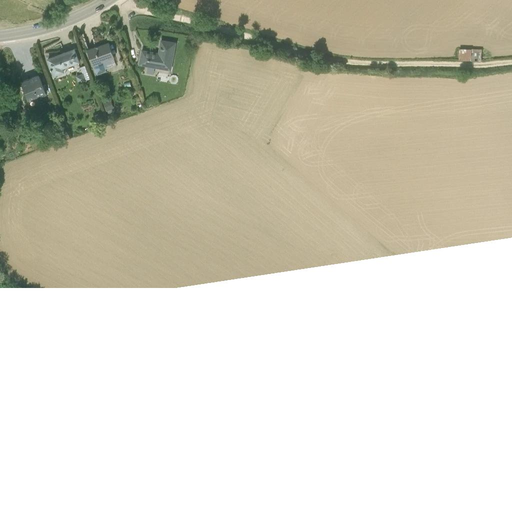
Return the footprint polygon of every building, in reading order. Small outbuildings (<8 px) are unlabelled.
[(158,51),(142,48),(139,64),(170,69),(177,41),(160,38),(158,51)] [(109,41),(87,49),(96,74),(106,70),(106,68),(116,63),(109,41)] [(460,46),(460,59),(482,60),(483,47),(460,46)] [(74,48),(46,58),(53,76),(64,71),(63,68),(79,62),(74,48)] [(84,71),(78,73),(80,80),(91,77),(88,63),(82,65),(84,71)] [(38,75),(19,82),(26,100),(45,93),(38,75)]
